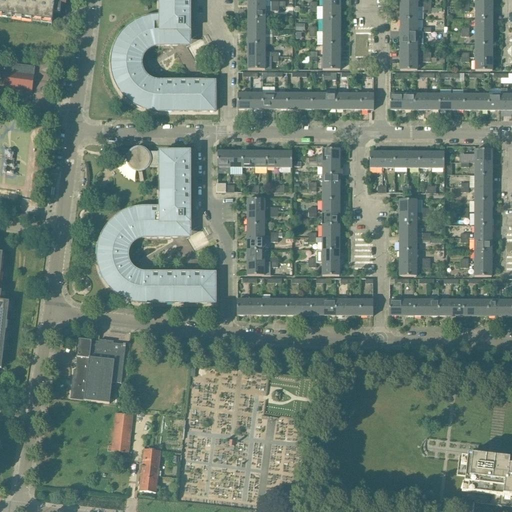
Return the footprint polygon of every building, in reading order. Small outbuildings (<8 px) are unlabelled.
[(0,0),(0,18),(52,26),(53,14),(60,15),(62,0),(60,0),(0,0)] [(159,0),(160,17),(154,17),(152,18),(146,19),(141,21),(136,23),(134,24),(129,28),(127,29),(123,33),(120,38),(117,42),(116,45),(115,47),(113,53),(112,58),(112,61),(111,66),(112,72),(113,77),(115,82),(116,85),(117,87),(120,92),(123,96),(125,98),(129,102),(133,105),(136,106),(141,109),(143,110),(146,111),(151,112),(154,112),(158,112),(215,112),(215,82),(159,82),(156,82),(154,82),(151,81),(150,80),(147,78),(146,77),(144,74),(143,71),(142,68),(142,66),(142,63),(142,60),(143,57),(144,55),(146,53),(148,51),(150,50),(153,48),(154,48),(157,47),(178,47),(190,40),(189,0),(159,0)] [(340,0),(323,0),(323,8),(340,8),(340,0)] [(400,0),(400,9),(418,8),(417,0),(400,0)] [(475,0),(476,9),(493,9),(492,0),(475,0)] [(265,20),(265,8),(248,8),(248,20),(265,20)] [(323,8),(323,21),(340,21),(340,8),(323,8)] [(418,21),(418,8),(400,9),(400,21),(418,21)] [(493,22),(493,9),(476,9),(475,22),(493,22)] [(248,20),(248,33),(265,33),(271,33),(279,33),(279,28),(265,28),(265,20),(248,20)] [(323,21),(323,33),(340,33),(340,21),(323,21)] [(400,34),(418,34),(418,21),(400,21),(400,34)] [(475,22),(475,34),(493,34),(493,22),(475,22)] [(265,45),(265,33),(248,33),(248,45),(265,45)] [(340,46),(340,33),(323,33),(323,46),(340,46)] [(418,46),(418,34),(400,34),(400,46),(418,46)] [(493,47),(493,34),(475,34),(475,46),(493,47)] [(248,45),(248,58),(265,58),(265,45),(248,45)] [(323,46),(323,58),(340,58),(340,46),(323,46)] [(400,58),(418,58),(418,46),(400,46),(400,58)] [(475,46),(475,59),(493,59),(493,47),(475,46)] [(265,71),(265,58),(248,58),(248,71),(265,71)] [(340,71),(340,58),(323,58),(323,71),(340,71)] [(418,71),(418,58),(400,58),(400,71),(418,71)] [(492,71),(493,59),(475,59),(475,71),(492,71)] [(0,88),(6,89),(6,88),(19,90),(32,92),(34,75),(35,67),(0,63),(0,88)] [(238,111),(250,111),(250,95),(238,95),(238,111)] [(262,95),(250,95),(250,111),(262,111),(262,95)] [(262,111),(274,111),(274,95),(262,95),(262,111)] [(287,95),(274,95),(274,111),(286,111),(287,95)] [(286,111),(299,111),(299,95),(287,95),(286,111)] [(312,95),(299,95),(299,111),(312,111),(312,95)] [(312,111),(324,111),(324,95),(312,95),(312,111)] [(337,95),(324,95),(324,111),(337,111),(337,95)] [(337,111),(349,111),(349,95),(337,95),(337,111)] [(361,95),(349,95),(349,111),(361,111),(361,95)] [(374,111),(374,95),(361,95),(361,111),(374,111)] [(402,111),(402,95),(390,95),(390,111),(402,111)] [(415,95),(402,95),(402,111),(415,111),(415,95)] [(427,111),(427,95),(415,95),(415,111),(427,111)] [(439,95),(427,95),(427,111),(439,111),(439,95)] [(451,111),(451,96),(439,95),(439,111),(451,111)] [(511,95),(501,96),(501,112),(511,111),(511,95)] [(465,96),(451,96),(451,111),(465,112),(465,96)] [(477,112),(477,96),(465,96),(465,112),(477,112)] [(489,96),(477,96),(477,112),(489,112),(489,96)] [(501,112),(501,96),(489,96),(489,112),(501,112)] [(139,153),(139,149),(136,149),(134,150),(132,152),(130,154),(129,156),(128,158),(128,161),(128,164),(129,165),(130,167),(132,169),(134,170),(135,171),(138,171),(140,171),(143,171),(145,170),(147,168),(160,168),(160,209),(146,209),(141,209),(135,210),(130,211),(125,213),(123,214),(118,217),(114,221),(112,223),(108,227),(106,229),(103,234),(101,238),(100,241),(99,246),(98,252),(98,254),(98,260),(99,265),(99,268),(100,271),(102,276),(104,281),(107,285),(109,287),(113,291),(117,295),(122,298),(126,300),(132,302),(137,303),(140,304),(145,304),(215,304),(215,274),(144,274),(140,273),(139,273),(136,271),(135,270),(132,268),(130,266),(129,263),(128,260),(128,256),(128,253),(129,250),(130,247),(131,246),(133,243),(136,241),(138,241),(141,239),(144,239),(178,239),(190,232),(190,153),(139,153)] [(323,150),(323,164),(340,164),(340,150),(323,150)] [(475,164),(492,164),(492,151),(475,151),(475,164)] [(230,169),(230,153),(218,153),(218,169),(230,169)] [(230,169),(243,169),(243,153),(230,153),(230,169)] [(255,169),(255,153),(243,153),(243,169),(255,169)] [(255,169),(267,169),(267,153),(255,153),(255,169)] [(267,169),(280,169),(280,153),(267,153),(267,169)] [(293,153),(292,153),(280,153),(280,169),(293,169),(293,153)] [(370,153),(370,169),(382,169),(382,153),(370,153)] [(394,153),(382,153),(382,169),(394,169),(394,153)] [(407,153),(394,153),(394,169),(407,169),(407,153)] [(420,154),(407,153),(407,169),(419,170),(420,154)] [(432,154),(420,154),(419,170),(419,174),(432,174),(432,170),(432,154)] [(445,154),(432,154),(432,170),(445,170),(445,154)] [(323,168),(323,176),(340,176),(340,164),(323,164),(317,164),(309,164),(309,168),(323,168)] [(492,164),(475,164),(475,177),(492,177),(492,164)] [(323,176),(323,189),(340,189),(340,176),(323,176)] [(492,177),(475,177),(475,189),(492,189),(492,177)] [(226,194),(226,186),(226,185),(217,185),(217,194),(226,194)] [(340,202),(340,189),(323,189),(323,201),(340,202)] [(492,189),(475,189),(475,201),(492,201),(492,189)] [(248,200),(248,214),(265,214),(265,201),(248,200)] [(323,201),(323,214),(340,214),(340,202),(323,201)] [(400,214),(417,215),(417,201),(400,201),(400,214)] [(492,201),(475,201),(475,215),(492,215),(492,201)] [(265,227),(265,214),(248,214),(248,227),(265,227)] [(340,227),(340,214),(323,214),(323,227),(340,227)] [(400,226),(417,226),(417,215),(400,214),(400,226)] [(492,215),(475,215),(475,227),(492,227),(492,215)] [(431,234),(423,234),(417,234),(417,226),(400,226),(400,239),(417,239),(423,239),(431,239),(431,234)] [(248,227),(248,239),(265,239),(265,227),(248,227)] [(323,227),(323,239),(340,239),(340,227),(323,227)] [(475,239),(475,240),(492,240),(492,227),(475,227),(475,235),(461,235),(461,239),(469,239),(475,239)] [(264,252),(265,239),(248,239),(247,252),(264,252)] [(322,251),(340,252),(340,239),(323,239),(322,244),(322,251)] [(400,251),(417,251),(417,239),(400,239),(400,251)] [(475,252),(492,252),(492,240),(475,240),(475,252)] [(322,251),(322,264),(340,264),(340,252),(322,251)] [(417,264),(417,251),(400,251),(400,264),(417,264)] [(247,252),(247,264),(264,264),(264,252),(247,252)] [(475,264),(492,265),(492,252),(475,252),(475,260),(475,264)] [(247,277),(264,277),(264,264),(247,264),(247,277)] [(322,277),(339,277),(340,264),(322,264),(322,277)] [(400,277),(417,277),(417,264),(400,264),(400,277)] [(475,277),(492,277),(492,265),(475,264),(475,277)] [(250,317),(250,301),(237,301),(237,317),(250,317)] [(262,301),(250,301),(250,317),(262,317),(262,301)] [(274,317),(274,301),(262,301),(262,317),(274,317)] [(286,301),(274,301),(274,317),(286,317),(286,301)] [(299,317),(299,301),(286,301),(286,317),(299,317)] [(312,301),(299,301),(299,317),(312,317),(312,301)] [(324,317),(324,301),(312,301),(312,317),(324,317)] [(336,301),(324,301),(324,317),(336,317),(336,301)] [(348,317),(348,301),(336,301),(336,317),(348,317)] [(360,301),(348,301),(348,317),(360,317),(360,301)] [(373,301),(360,301),(360,317),(373,317),(373,301)] [(402,318),(402,301),(390,301),(390,318),(402,318)] [(414,302),(402,301),(402,318),(414,318),(414,302)] [(511,301),(500,302),(501,318),(511,317),(511,301)] [(427,318),(427,302),(414,302),(414,318),(427,318)] [(439,302),(427,302),(427,318),(439,318),(439,302)] [(451,318),(451,302),(439,302),(439,318),(451,318)] [(464,302),(451,302),(451,318),(464,318),(464,302)] [(476,318),(476,302),(464,302),(464,318),(476,318)] [(488,302),(476,302),(476,318),(488,318),(488,302)] [(501,318),(500,302),(488,302),(488,318),(501,318)] [(122,384),(126,345),(80,340),(76,372),(74,372),(70,399),(109,404),(112,383),(122,384)] [(116,414),(112,452),(128,454),(133,416),(116,414)] [(145,451),(140,492),(156,494),(161,453),(145,451)] [(467,456),(467,458),(459,457),(457,476),(465,477),(462,502),(466,502),(511,507),(511,463),(509,463),(509,461),(496,460),(467,456)] [(284,511),(294,511),(296,501),(292,500),(292,499),(278,498),(278,501),(278,502),(283,510),(284,510),(284,511)]
